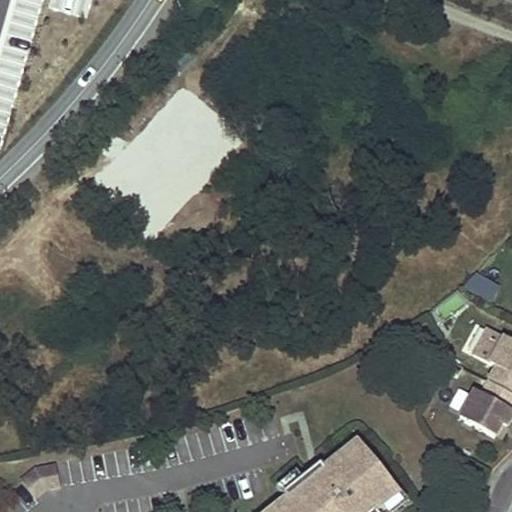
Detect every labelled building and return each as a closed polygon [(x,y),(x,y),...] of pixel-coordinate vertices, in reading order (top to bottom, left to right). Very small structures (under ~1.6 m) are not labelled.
[(493,302),(499,284),(474,275),(468,293),(493,302)] [(468,354),(495,370),(487,383),(511,396),(511,341),(484,326),(468,354)] [(511,405),(511,396),(487,383),(480,397),(471,392),(455,421),(488,439),(496,425),(503,428),(511,414),(508,413),(511,405)] [(496,425),(488,439),(495,443),(503,428),(496,425)] [(357,447),(348,454),(357,465),(365,458),(357,447)] [(378,511),(397,498),(365,458),(357,465),(348,454),(323,475),(313,483),(308,477),(282,497),(287,502),(274,511),(378,511)] [(54,469),(36,471),(22,482),(35,498),(44,491),(57,489),(54,469)] [(323,475),(318,469),(308,477),(313,483),(323,475)] [(378,511),(394,511),(403,505),(397,498),(378,511)]
